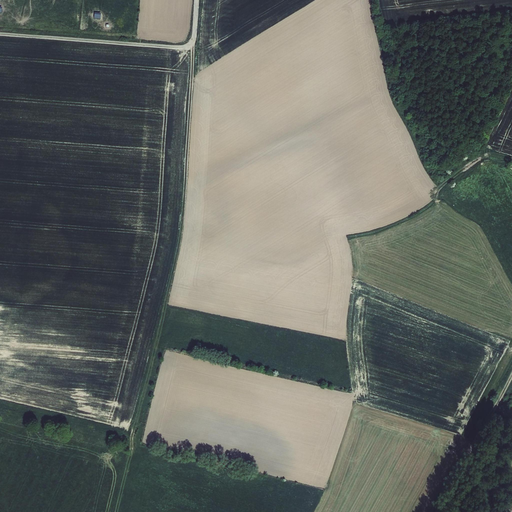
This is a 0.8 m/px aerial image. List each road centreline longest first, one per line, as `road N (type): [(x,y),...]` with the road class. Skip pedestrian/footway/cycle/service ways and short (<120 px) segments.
road 1 (track): [(199,0),(196,45),(0,33)]
road 2 (track): [(439,511),(511,373)]
